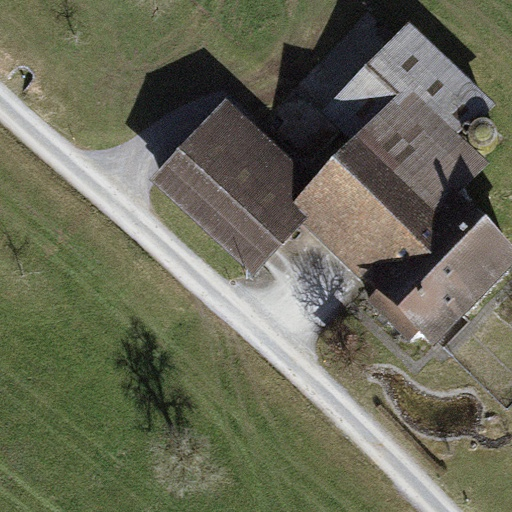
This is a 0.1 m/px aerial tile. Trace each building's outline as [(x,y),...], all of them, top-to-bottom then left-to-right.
[(347,128),(364,145),(403,105),(442,142),(472,110),(415,57),(347,128)] [(439,215),(451,202),(477,175),(442,142),(403,105),(364,145),(314,198),(310,202),(315,207),(374,263),(429,206),(439,215)] [(310,202),(314,198),(227,115),(164,181),(257,268),(315,207),(310,202)] [(406,248),(469,308),(511,263),(511,259),(451,202),(439,215),(429,206),(374,263),(383,272),(406,248)] [(406,248),(383,272),(371,284),(384,296),(373,308),(409,342),(420,331),(434,345),(469,308),(406,248)]
